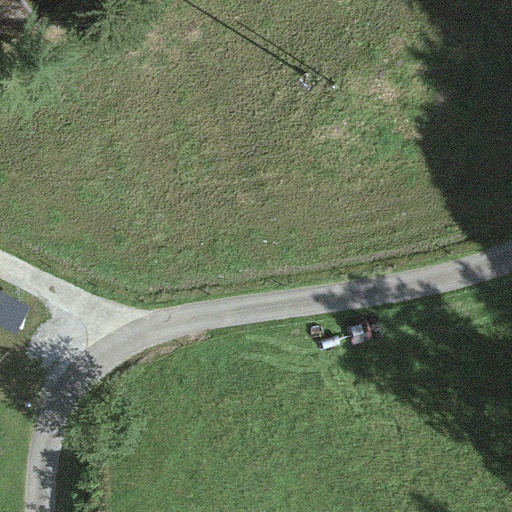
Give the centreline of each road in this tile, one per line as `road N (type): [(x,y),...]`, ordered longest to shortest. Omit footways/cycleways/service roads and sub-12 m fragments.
road 1 (track): [(511,255),(373,290),(204,315),(114,348),(71,386),(56,414),(42,511)]
road 2 (track): [(143,333),(0,262)]
